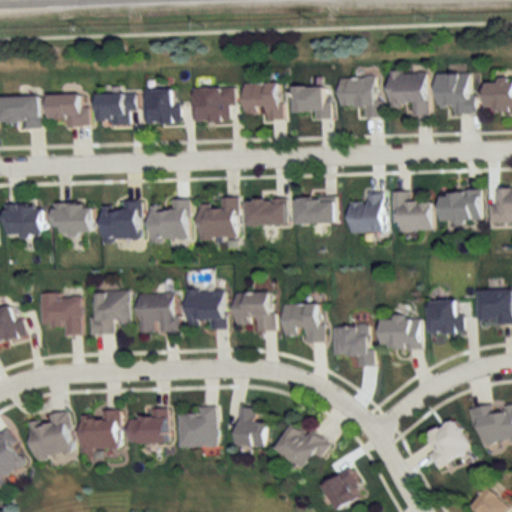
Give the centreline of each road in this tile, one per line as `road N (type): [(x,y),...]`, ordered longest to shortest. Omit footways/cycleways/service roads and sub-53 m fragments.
road 1 (residential): [(0,170),(511,157)]
road 2 (residential): [(413,511),(370,429),(292,379),(101,376),(0,396)]
road 3 (residential): [(370,429),(454,378),(511,365)]
